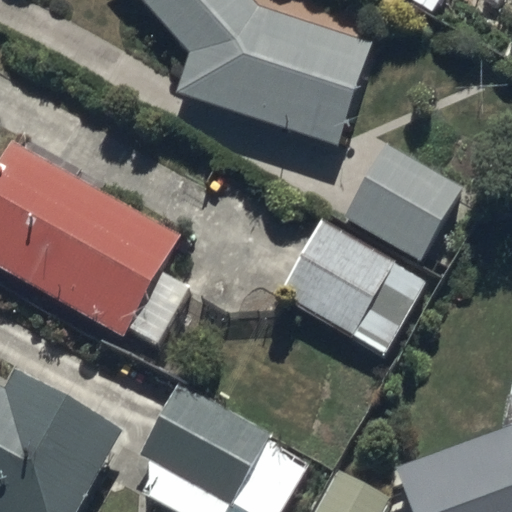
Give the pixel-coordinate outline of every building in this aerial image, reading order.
[(241,0),(131,0),(192,69),(179,112),(343,162),(375,58),(263,23),(241,0)] [(464,202),(389,161),(348,234),(423,276),(464,202)] [(185,258),(13,167),(0,190),(0,289),(132,359),(185,258)] [(428,297),(326,237),(280,314),(382,374),(428,297)] [(0,404),(0,511),(92,511),(126,451),(15,390),(6,407),(0,404)] [(183,400),(144,470),(218,511),(238,511),(273,450),(183,400)] [(511,511),(511,445),(399,486),(408,511),(511,511)] [(376,511),(341,492),(329,511),(376,511)]
